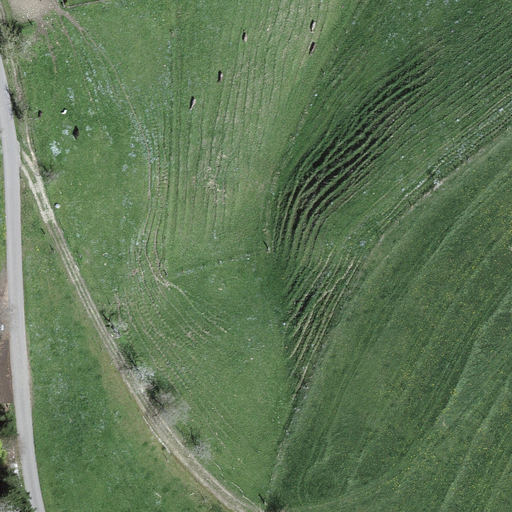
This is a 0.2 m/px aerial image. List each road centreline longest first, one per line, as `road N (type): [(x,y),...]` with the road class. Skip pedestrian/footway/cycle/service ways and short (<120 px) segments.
road 1 (track): [(9,139),(134,389),(224,496),(258,511)]
road 2 (unclassified): [(0,84),(36,511)]
